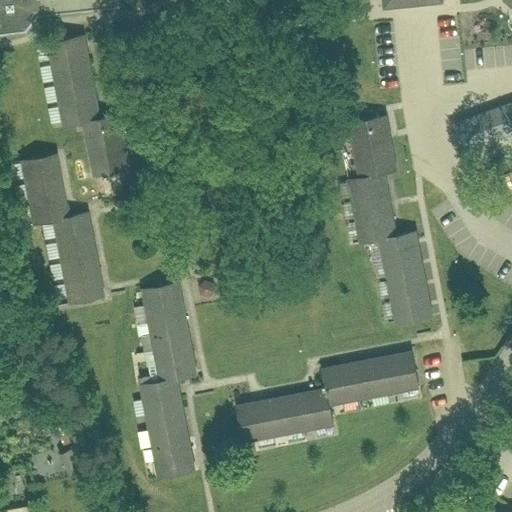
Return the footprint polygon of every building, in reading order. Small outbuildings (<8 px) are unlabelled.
[(0,0),(0,34),(44,30),(43,11),(41,0),(0,0)] [(41,0),(43,11),(120,3),(119,0),(41,0)] [(83,37),(48,42),(58,113),(82,109),(92,178),(130,173),(120,109),(94,113),(83,37)] [(511,102),(445,126),(455,154),(511,133),(511,102)] [(385,242),(397,322),(430,317),(418,231),(392,235),(383,172),(400,170),(391,111),(353,116),(362,175),(345,178),(356,246),(385,242)] [(52,220),(69,297),(103,289),(86,214),(68,218),(53,148),(18,155),(33,224),(52,220)] [(140,386),(156,476),(193,470),(178,388),(197,378),(181,285),(146,291),(162,382),(140,386)] [(415,388),(409,358),(321,376),(323,388),(232,406),(239,439),(332,421),(328,405),(415,388)]
